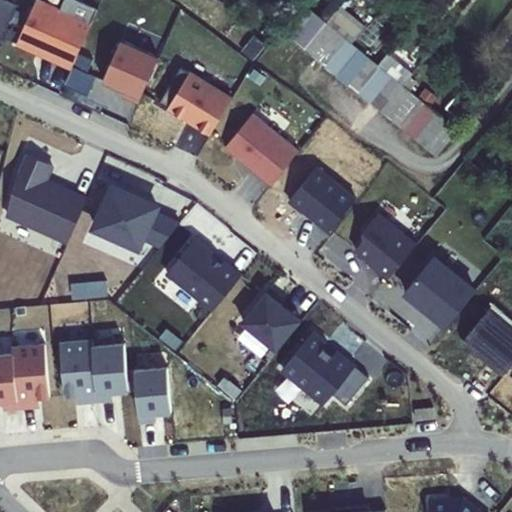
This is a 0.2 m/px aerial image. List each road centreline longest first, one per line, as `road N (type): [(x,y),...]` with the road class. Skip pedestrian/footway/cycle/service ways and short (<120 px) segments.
road 1 (residential): [(466,442),(459,404),(441,381),(200,184),(0,89)]
road 2 (residential): [(0,465),(89,457),(139,471),(466,442)]
